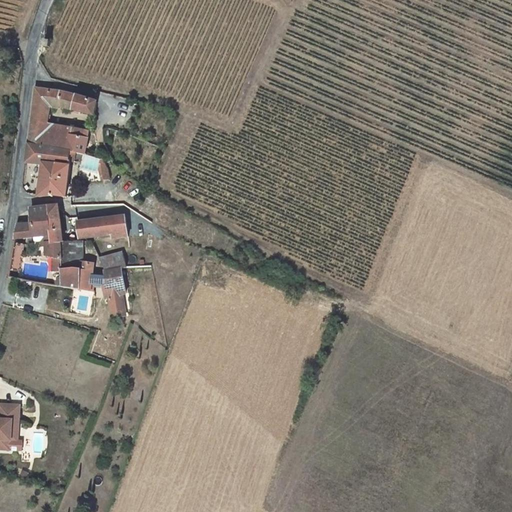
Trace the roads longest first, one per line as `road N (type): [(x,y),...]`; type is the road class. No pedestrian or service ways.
road 1 (track): [(511,384),(169,194),(187,111),(53,65),(48,55),(57,36),(40,16)]
road 2 (unclassified): [(0,287),(30,46),(46,0)]
